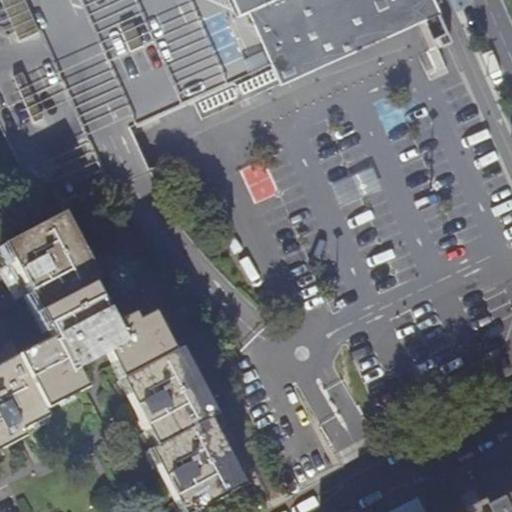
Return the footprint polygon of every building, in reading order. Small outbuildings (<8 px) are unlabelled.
[(0,0),(0,126),(47,217),(109,186),(93,155),(107,149),(135,137),(130,125),(213,88),(254,69),(265,65),(271,62),(276,73),(316,55),(321,39),(336,33),(351,26),(354,25),(368,32),(426,5),(423,0),(0,0)] [(431,16),(437,13),(440,11),(434,0),(423,0),(426,5),(368,32),(354,25),(351,26),(336,33),(321,39),(316,55),(276,73),(281,83),(419,21),(431,16)] [(148,168),(135,137),(107,149),(93,155),(109,186),(123,180),(148,168)] [(346,177),(335,183),(345,200),(356,194),(346,177)] [(51,232),(0,258),(0,280),(26,332),(76,305),(88,299),(51,232)] [(158,374),(137,334),(119,344),(116,337),(98,346),(76,305),(26,332),(22,334),(36,361),(55,399),(62,395),(92,378),(104,403),(108,400),(158,374)] [(0,462),(16,454),(11,445),(32,434),(31,431),(71,410),(62,395),(55,399),(36,361),(0,377),(0,462)] [(158,374),(108,400),(141,465),(201,435),(204,434),(168,368),(158,374)] [(217,511),(235,503),(201,435),(141,465),(137,467),(160,511),(217,511)] [(511,511),(511,486),(479,501),(471,485),(457,492),(465,509),(458,511),(511,511)]
